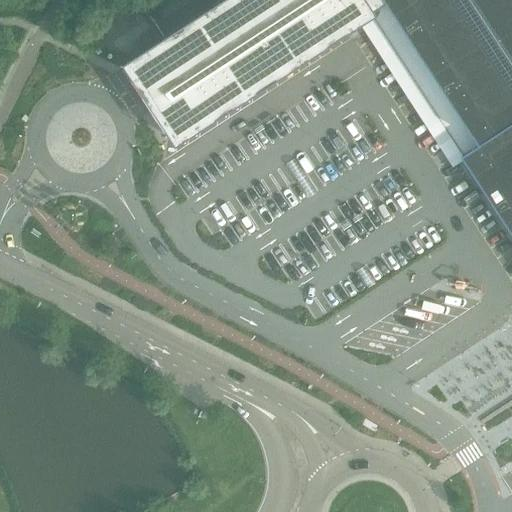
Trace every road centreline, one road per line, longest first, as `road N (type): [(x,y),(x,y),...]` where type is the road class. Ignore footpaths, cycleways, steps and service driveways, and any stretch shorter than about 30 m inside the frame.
road 1 (unclassified): [(249,393),(0,264)]
road 2 (unclassified): [(249,393),(282,472),(274,511)]
